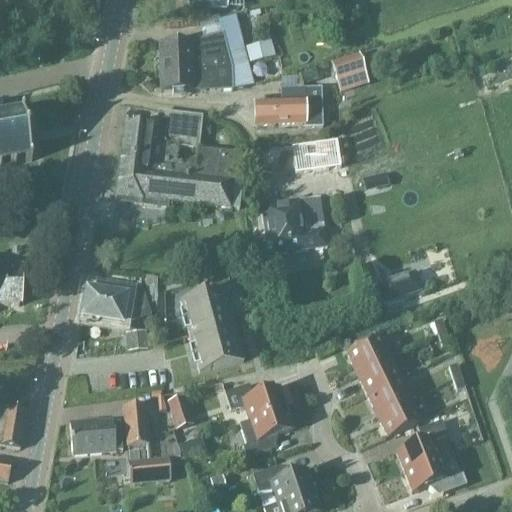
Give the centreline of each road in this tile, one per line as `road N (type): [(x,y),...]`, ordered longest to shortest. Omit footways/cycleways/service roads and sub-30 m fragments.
road 1 (tertiary): [(30,511),(124,0)]
road 2 (residential): [(368,511),(355,463),(327,449),(316,380),(299,371)]
